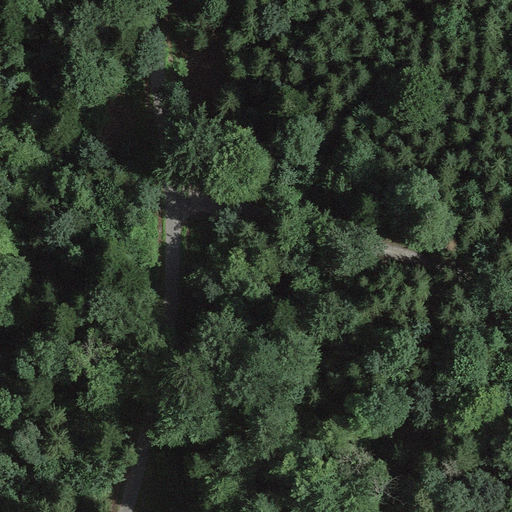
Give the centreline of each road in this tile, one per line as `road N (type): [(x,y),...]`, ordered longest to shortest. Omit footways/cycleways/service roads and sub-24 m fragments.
road 1 (track): [(127,511),(166,364),(172,266),(157,0)]
road 2 (track): [(511,292),(210,196),(172,195)]
